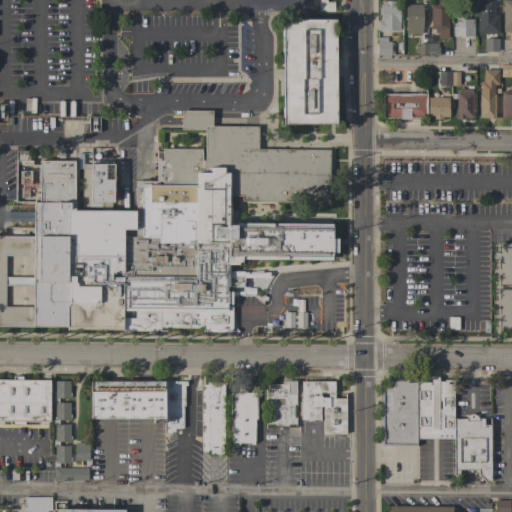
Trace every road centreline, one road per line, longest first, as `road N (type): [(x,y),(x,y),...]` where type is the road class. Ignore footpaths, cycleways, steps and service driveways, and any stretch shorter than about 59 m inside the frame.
road 1 (residential): [(363,511),(358,0)]
road 2 (residential): [(511,356),(0,357)]
road 3 (residential): [(511,140),(360,139)]
